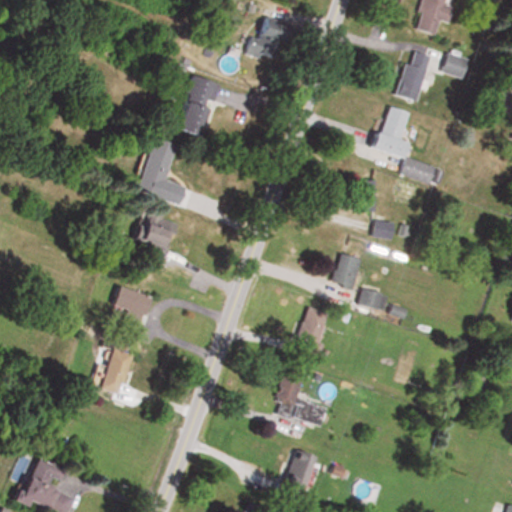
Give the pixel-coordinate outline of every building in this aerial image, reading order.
[(438,0),(415,0),(407,28),(427,34),(432,19),(442,22),(447,6),(437,3),(438,0)] [(280,27),(249,18),(238,52),(269,62),(280,27)] [(389,94),(411,100),(423,55),(402,49),(389,94)] [(460,58),(441,53),(436,71),(455,76),(460,58)] [(196,136),(210,81),(182,74),(168,129),(196,136)] [(375,130),(393,136),(402,111),(383,105),(375,130)] [(401,142),(366,131),(361,146),(379,152),(378,155),(382,157),(381,161),(392,165),(390,171),(423,182),(428,165),(396,155),(401,142)] [(167,143),(142,135),(127,185),(152,193),(167,143)] [(368,178),(348,178),(348,209),(367,209),(368,178)] [(149,268),(168,216),(138,205),(125,240),(135,244),(128,261),(149,268)] [(365,235),(387,238),(389,221),(367,218),(365,235)] [(354,257),(333,252),(326,282),(347,287),(354,257)] [(100,314),(134,323),(142,294),(109,284),(100,314)] [(375,309),(379,293),(356,288),(352,303),(375,309)] [(322,311),(301,304),(287,348),(308,355),(322,311)] [(123,353),(102,347),(91,387),(112,393),(123,353)] [(314,424),(319,406),(290,398),(297,371),(278,366),(266,412),(314,424)] [(311,458),(290,448),(269,494),(290,504),(311,458)] [(39,511),(57,511),(64,496),(47,489),(56,469),(24,455),(6,498),(39,511)] [(259,511),(261,507),(241,499),(235,511),(259,511)]
